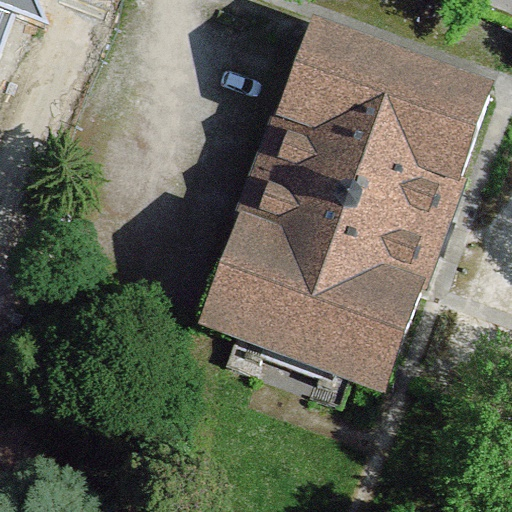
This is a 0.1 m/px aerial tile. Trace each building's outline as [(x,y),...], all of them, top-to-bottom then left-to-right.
[(30,0),(0,0),(0,78),(24,18),(30,0)] [(51,27),(40,0),(30,0),(24,18),(51,27)] [(357,48),(314,32),(282,119),(299,125),(259,232),(241,226),(207,328),(264,349),(276,317),(342,342),(330,374),(386,394),(391,382),(422,294),(402,285),(439,175),(463,184),(493,98),(450,83),(442,106),(349,72),(357,48)] [(450,83),(357,48),(349,72),(442,106),(450,83)] [(276,317),(264,349),(330,374),(342,342),(276,317)]
